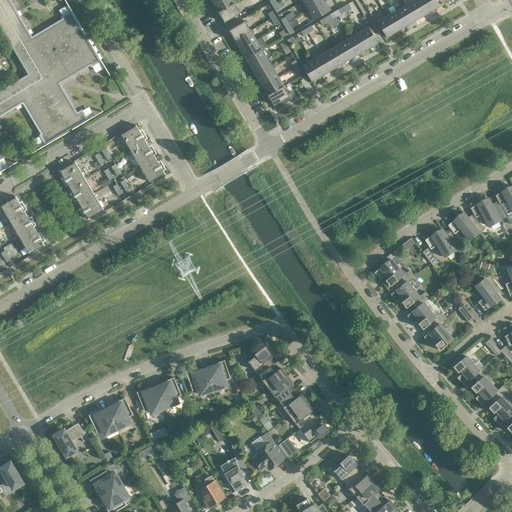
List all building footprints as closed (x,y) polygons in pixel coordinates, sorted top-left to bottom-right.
[(0,0),(0,116),(23,103),(59,84),(45,60),(32,38),(9,0),(0,0)] [(235,3),(232,0),(219,0),(211,5),(215,10),(217,9),(219,13),(235,3)] [(324,1),(323,0),(304,0),(303,1),(308,10),(324,1)] [(424,15),(415,0),(413,0),(406,5),(415,21),(424,15)] [(434,10),(427,0),(415,0),(424,15),(434,10)] [(443,4),(440,0),(427,0),(434,10),(443,4)] [(330,11),(324,1),(308,10),(314,20),(330,11)] [(241,13),(235,3),(219,13),(225,23),(241,13)] [(415,21),(406,5),(396,10),(406,26),(415,21)] [(406,26),(396,10),(387,16),(397,32),(406,26)] [(289,21),(296,17),(293,11),(285,16),(289,21)] [(64,19),(32,38),(45,60),(86,36),(72,12),(63,18),(64,19)] [(397,32),(387,16),(377,22),(387,37),(397,32)] [(229,30),(235,40),(251,31),(245,21),(229,30)] [(368,27),(359,33),(368,49),(378,43),(368,27)] [(256,40),(251,31),(235,40),(237,44),(235,45),(239,51),(256,40)] [(368,49),(359,33),(349,38),(359,54),(368,49)] [(101,61),(86,36),(45,60),(59,84),(91,65),(92,66),(101,61)] [(267,46),(262,37),(256,40),(239,51),(242,56),(244,55),(246,59),(262,49),(267,46)] [(359,54),(349,38),(340,44),(350,60),(359,54)] [(350,60),(340,44),(331,49),(340,65),(350,60)] [(267,59),(262,49),(246,59),(252,68),(267,59)] [(340,65),(331,49),(322,55),(331,71),(340,65)] [(331,71),(322,55),(312,60),(322,76),(331,71)] [(273,68),(267,59),(252,68),(257,77),(273,68)] [(322,76),(312,60),(303,66),(312,82),(322,76)] [(278,77),(273,68),(257,77),(259,81),(257,82),(261,88),(278,77)] [(284,86),(278,77),(261,88),(264,93),(266,92),(268,96),(284,86)] [(312,88),(306,77),(300,80),(307,91),(312,88)] [(77,114),(59,84),(23,103),(42,135),(40,135),(46,145),(88,121),(82,111),(77,114)] [(292,100),(284,86),(268,96),(274,106),(279,102),(281,106),(292,100)] [(121,135),(131,151),(146,142),(141,134),(143,133),(142,131),(140,132),(136,125),(135,125),(136,126),(121,135)] [(149,148),(146,142),(131,151),(140,166),(155,157),(150,149),(152,149),(151,147),(149,148)] [(159,163),(155,157),(140,166),(149,182),(164,174),(165,175),(160,165),(161,164),(160,162),(159,163)] [(65,179),(70,187),(85,178),(75,162),(61,171),(60,170),(64,178),(62,178),(63,180),(65,179)] [(94,194),(85,178),(70,187),(73,193),(72,194),(73,196),(74,195),(79,203),(94,194)] [(511,223),(511,186),(495,195),(500,205),(511,224),(511,223)] [(103,210),(94,194),(79,203),(82,209),(81,209),(82,211),(83,210),(89,220),(89,219),(89,218),(103,210)] [(1,206),(10,222),(26,213),(21,205),(22,205),(21,203),(20,204),(16,196),(15,197),(16,198),(1,206)] [(500,221),(496,214),(488,199),(470,208),(476,218),(483,214),(489,226),(500,221)] [(496,214),(500,221),(505,218),(502,211),(496,214)] [(29,219),(26,213),(10,222),(20,238),(35,229),(30,221),(31,220),(30,218),(29,219)] [(479,233),(474,227),(464,213),(448,225),(455,234),(461,229),(469,240),(479,233)] [(479,233),(484,229),(479,223),(474,227),(479,233)] [(38,235),(35,229),(20,238),(29,254),(44,245),(44,246),(45,246),(39,236),(41,235),(40,234),(38,235)] [(455,251),(451,244),(442,229),(425,240),(431,249),(437,245),(445,257),(455,251)] [(399,247),(404,252),(415,243),(411,238),(399,247)] [(451,244),(455,251),(460,247),(457,241),(451,244)] [(434,257),(429,261),(434,266),(438,263),(434,257)] [(397,280),(403,276),(391,260),(374,272),(380,280),(386,276),(388,278),(385,280),(390,287),(398,281),(397,280)] [(487,272),(489,265),(481,263),(479,270),(487,272)] [(404,275),(409,281),(414,276),(410,271),(404,275)] [(485,278),(489,284),(494,280),(490,275),(485,278)] [(500,298),(489,284),(485,278),(475,286),(484,297),(478,302),(484,311),(500,298)] [(402,297),(404,300),(401,302),(406,308),(414,302),(413,302),(419,297),(407,282),(390,294),(396,302),(402,297)] [(420,296),(425,302),(430,298),(426,292),(420,296)] [(463,295),(458,299),(463,304),(468,301),(463,295)] [(420,322),(418,324),(423,330),(430,324),(430,323),(436,318),(423,303),(407,316),(413,323),(418,319),(420,322)] [(463,315),(468,311),(464,305),(459,309),(463,315)] [(441,323),(447,318),(442,313),(437,317),(441,323)] [(447,344),(452,339),(440,324),(424,337),(430,344),(435,340),(437,343),(435,345),(440,350),(447,344)] [(492,350),(497,356),(501,352),(496,346),(492,350)] [(248,362),(258,375),(275,363),(271,358),(273,357),(265,347),(259,351),(260,352),(248,362)] [(463,385),(479,371),(467,356),(461,361),(460,360),(453,366),(458,372),(460,370),(463,373),(457,378),(463,385)] [(212,367),(206,369),(213,390),(227,386),(225,380),(230,378),(224,360),(211,365),(212,367)] [(281,370),(275,363),(258,375),(269,389),(286,375),(282,369),(281,370)] [(480,370),(485,375),(490,371),(486,365),(480,370)] [(200,395),(213,390),(206,369),(201,371),(200,368),(186,373),(192,391),(198,389),(200,395)] [(291,381),(286,375),(269,389),(279,402),(296,390),(290,382),(291,381)] [(497,391),(484,376),(478,381),(471,387),(476,393),(478,391),(480,393),(475,398),(481,405),(497,391)] [(162,385),(156,388),(165,408),(178,403),(176,397),(181,395),(174,377),(161,383),(162,385)] [(498,390),(503,396),(508,391),(503,385),(498,390)] [(152,413),(165,408),(156,388),(151,390),(150,387),(137,392),(144,410),(149,408),(152,413)] [(301,397),(296,390),(279,402),(289,415),(307,402),(302,396),(301,397)] [(511,413),(511,407),(502,397),(496,402),(495,401),(488,407),(494,413),(496,411),(498,414),(493,418),(499,425),(511,413)] [(113,406),(108,409),(117,429),(130,423),(128,417),(133,415),(125,398),(112,404),(113,406)] [(311,408),(307,402),(289,415),(299,429),(316,416),(310,409),(311,408)] [(262,413),(258,408),(252,412),(256,417),(262,413)] [(105,435),(117,429),(108,409),(103,411),(101,409),(88,415),(97,432),(102,430),(105,435)] [(320,421),(316,416),(299,429),(310,443),(322,433),(323,435),(329,430),(321,420),(320,421)] [(218,422),(211,426),(214,431),(221,427),(218,422)] [(76,450),(74,447),(71,442),(79,438),(72,427),(56,437),(67,456),(68,456),(67,456),(76,450)] [(149,432),(152,440),(160,437),(157,429),(149,432)] [(85,431),(79,434),(84,442),(89,439),(85,431)] [(282,461),(273,447),(272,447),(276,444),(267,432),(261,436),(267,444),(257,452),(259,455),(253,460),(261,471),(267,467),(270,470),(282,461)] [(279,435),(274,439),(278,444),(283,440),(279,435)] [(287,438),(278,445),(288,458),(297,451),(287,438)] [(232,443),(234,447),(234,448),(233,449),(235,457),(220,466),(224,473),(231,485),(231,484),(235,492),(243,487),(240,475),(248,471),(249,473),(249,472),(232,443),(231,443),(231,444),(232,443)] [(136,453),(139,459),(146,455),(143,450),(136,453)] [(110,452),(104,454),(108,461),(113,459),(110,452)] [(334,471),(345,484),(361,470),(357,466),(358,465),(349,455),(344,460),(345,461),(334,471)] [(250,460),(245,463),(249,470),(254,466),(250,460)] [(23,483),(10,462),(1,468),(2,470),(0,470),(0,483),(1,485),(8,480),(13,489),(22,483),(22,484),(23,483)] [(367,477),(361,470),(345,484),(356,497),(373,482),(368,476),(367,477)] [(100,491),(102,496),(122,485),(114,473),(109,476),(106,471),(90,480),(97,493),(100,491)] [(205,480),(204,484),(206,486),(199,490),(200,492),(199,495),(201,499),(204,499),(209,507),(225,498),(215,481),(214,481),(211,476),(205,480)] [(378,487),(373,482),(356,497),(367,509),(383,495),(377,488),(378,487)] [(129,497),(122,485),(102,496),(105,501),(103,502),(108,511),(115,511),(127,505),(124,500),(129,497)] [(171,507),(173,511),(190,511),(185,503),(191,500),(184,488),(175,493),(178,503),(171,507)] [(234,495),(231,490),(226,494),(229,498),(234,495)] [(324,490),(318,494),(324,501),(330,496),(324,490)] [(389,502),(383,495),(367,509),(369,511),(389,511),(395,507),(390,501),(389,502)] [(327,501),(331,506),(336,501),(333,496),(327,501)] [(158,501),(163,509),(168,506),(163,498),(158,501)] [(312,506),(307,498),(296,505),(300,511),(327,511),(323,503),(317,507),(315,504),(312,506)]
